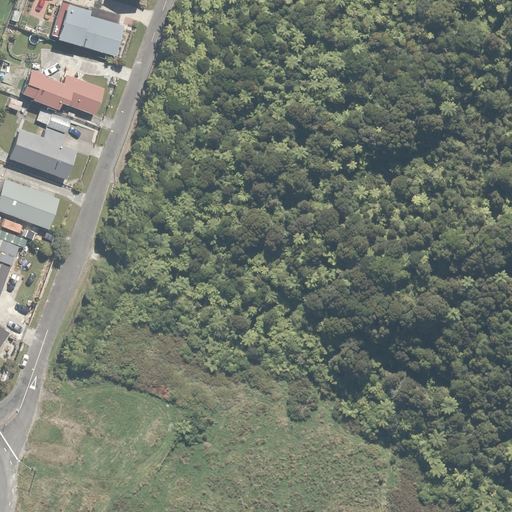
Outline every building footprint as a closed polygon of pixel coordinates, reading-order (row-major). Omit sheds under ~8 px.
[(89,10),(66,3),(55,39),(114,56),(123,27),(88,16),(89,10)] [(61,83),(29,70),(20,93),(31,97),(30,100),(56,111),(59,102),(94,116),(104,90),(65,74),(61,83)] [(24,100),(10,96),(6,106),(20,111),(24,100)] [(48,113),(38,110),(35,121),(45,124),(48,113)] [(77,123),(51,114),(47,126),(73,135),(77,123)] [(41,138),(18,129),(7,157),(68,179),(78,150),(63,144),(66,136),(45,128),(41,138)] [(1,183),(0,182),(0,212),(47,229),(58,199),(2,180),(1,183)] [(21,223),(3,218),(1,227),(19,232),(21,223)] [(11,266),(0,262),(0,294),(1,295),(11,266)] [(141,400),(105,388),(93,425),(112,431),(115,420),(132,426),(141,400)] [(118,450),(86,440),(83,449),(82,448),(78,458),(77,458),(71,478),(108,490),(112,479),(114,480),(118,468),(121,469),(125,456),(117,453),(118,450)] [(89,511),(92,504),(56,497),(53,511),(89,511)]
